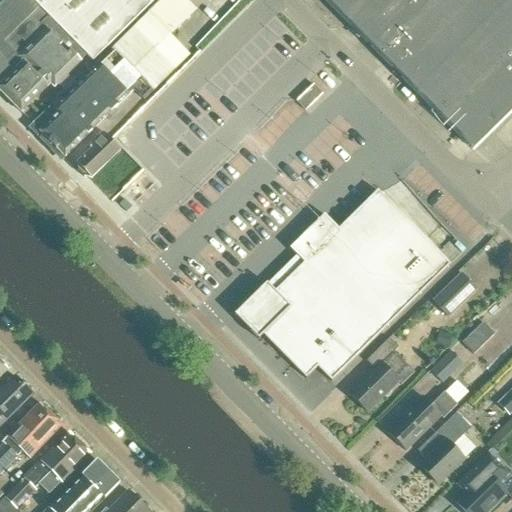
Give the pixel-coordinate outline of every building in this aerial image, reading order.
[(12,0),(0,12),(0,95),(19,115),(49,86),(53,90),(80,64),(80,63),(86,57),(92,63),(135,21),(156,0),(12,0)] [(161,0),(146,15),(148,17),(103,61),(102,59),(88,73),(91,75),(54,111),(51,107),(31,126),(64,160),(133,93),(143,103),(189,59),(169,39),(196,13),(183,0),(161,0)] [(511,0),(322,0),(415,94),(511,0)] [(511,113),(511,0),(415,94),(473,153),(511,113)] [(217,26),(194,48),(210,64),(232,42),(217,26)] [(236,73),(251,75),(249,90),(270,92),(274,53),(239,49),(236,73)] [(305,113),(322,96),(313,87),(296,104),(305,113)] [(90,181),(139,134),(151,123),(140,111),(128,123),(108,142),(103,136),(89,150),(91,152),(76,166),(75,172),(83,181),(90,181)] [(317,369),(331,384),(450,267),(377,193),(338,232),(324,217),(289,251),(303,265),(274,294),(266,286),(234,317),(258,342),(262,337),(305,381),(317,369)] [(448,320),(477,292),(460,275),(431,303),(448,320)] [(483,325),(462,345),(473,357),(494,337),(483,325)] [(449,350),(452,338),(439,334),(435,346),(449,350)] [(399,387),(412,374),(392,353),(396,349),(388,340),(364,363),(373,372),(348,396),(364,413),(396,383),(399,387)] [(442,386),(462,366),(449,353),(429,373),(442,386)] [(0,379),(8,372),(0,363),(0,379)] [(0,428),(33,397),(15,379),(0,393),(0,428)] [(511,390),(496,405),(508,418),(511,414),(511,390)] [(444,394),(429,408),(420,399),(384,434),(403,453),(439,418),(442,421),(457,407),(444,394)] [(40,406),(8,439),(0,448),(0,475),(22,453),(29,460),(34,455),(37,457),(48,445),(46,442),(61,427),(40,406)] [(435,487),(461,461),(449,449),(461,437),(446,422),(429,439),(437,448),(417,468),(435,487)] [(62,485),(90,456),(69,435),(4,500),(16,511),(35,491),(38,487),(48,497),(62,485)] [(488,511),(504,496),(497,488),(508,478),(503,473),(485,455),(465,474),(454,485),(463,495),(453,505),(460,511),(488,511)] [(92,511),(120,485),(97,462),(47,511),(92,511)] [(146,511),(127,493),(113,507),(113,508),(109,511),(105,511),(103,511),(146,511)] [(0,511),(16,511),(4,500),(0,504),(0,511)]
